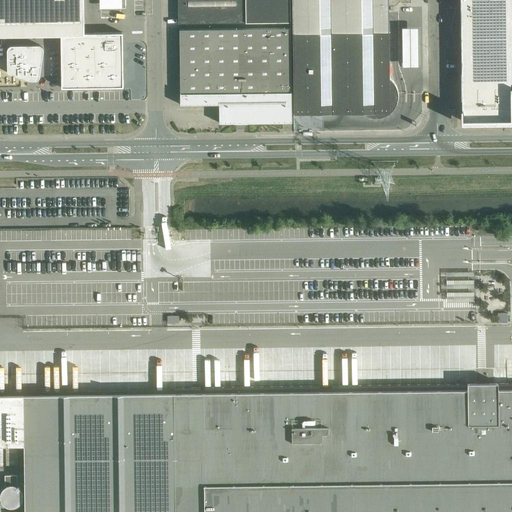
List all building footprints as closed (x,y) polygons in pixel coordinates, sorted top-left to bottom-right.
[(0,0),(0,20),(82,20),(81,0),(0,0)] [(177,0),(178,23),(245,22),(245,0),(177,0)] [(245,0),(245,22),(258,22),(290,22),(289,0),(245,0)] [(291,0),(292,33),(293,73),(293,114),(360,113),(362,113),(364,114),(366,115),(367,115),(369,116),(371,117),(373,117),(374,117),(376,117),(378,117),(380,117),(382,116),(384,116),(385,115),(387,114),(389,113),(390,112),(391,110),(393,109),(394,108),(395,106),(395,104),(396,103),(397,101),(397,99),(397,97),(397,95),(397,93),(397,91),(397,90),(396,88),(395,86),(394,85),(393,83),(392,81),(391,80),(390,79),(389,78),(388,51),(388,31),(388,30),(388,20),(388,12),(388,5),(395,5),(399,0),(401,2),(410,2),(409,0),(291,0)] [(459,0),(460,9),(461,120),(511,120),(510,8),(509,0),(459,0)] [(219,123),(291,122),(290,28),(179,29),(180,104),(219,104),(219,123)] [(84,33),(61,33),(61,35),(62,87),(82,86),(82,87),(92,87),(92,86),(123,86),(122,33),(84,33)] [(7,50),(7,71),(8,73),(29,80),(36,80),(37,80),(38,80),(38,79),(39,79),(39,78),(40,77),(43,50),(44,50),(44,49),(43,49),(43,48),(43,47),(42,46),(41,45),(40,45),(39,45),(12,45),(11,45),(10,45),(10,46),(9,46),(8,47),(7,48),(7,49),(7,50)] [(413,118),(413,95),(399,95),(400,118),(413,118)] [(0,445),(23,445),(24,511),(511,511),(511,382),(498,383),(497,382),(467,382),(467,383),(331,385),(332,390),(319,390),(319,384),(204,386),(204,392),(200,392),(200,386),(175,387),(175,389),(175,392),(0,394),(0,445)] [(17,446),(5,447),(6,465),(18,464),(17,446)] [(4,475),(4,485),(3,487),(1,488),(0,490),(0,499),(0,500),(1,501),(2,503),(4,504),(5,505),(7,506),(9,507),(11,507),(13,506),(15,506),(17,505),(18,504),(20,502),(21,501),(22,499),(22,497),(23,495),(22,493),(22,491),(21,489),(20,488),(19,486),(17,485),(17,474),(4,475)]
